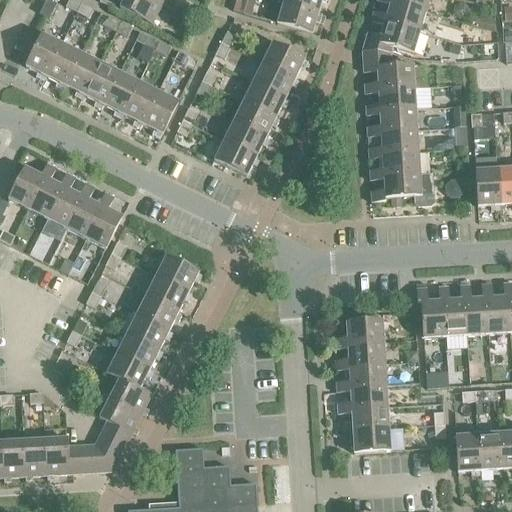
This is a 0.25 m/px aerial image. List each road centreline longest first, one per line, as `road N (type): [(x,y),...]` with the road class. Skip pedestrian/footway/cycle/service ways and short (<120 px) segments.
road 1 (tertiary): [(291,264),(26,124)]
road 2 (tertiary): [(291,264),(511,250)]
road 3 (residential): [(86,436),(21,369),(21,309),(0,290)]
road 4 (residential): [(298,425),(291,264)]
road 5 (residential): [(241,333),(245,428),(298,425)]
road 6 (residential): [(448,485),(301,492)]
